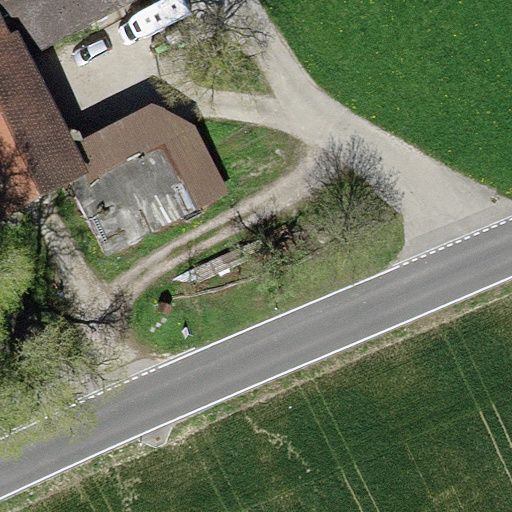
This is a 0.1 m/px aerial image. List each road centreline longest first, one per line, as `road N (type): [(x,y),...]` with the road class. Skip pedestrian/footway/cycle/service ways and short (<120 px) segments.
road 1 (secondary): [(511,246),(199,378),(0,473)]
road 2 (track): [(242,0),(305,103),(403,171),(511,229)]
